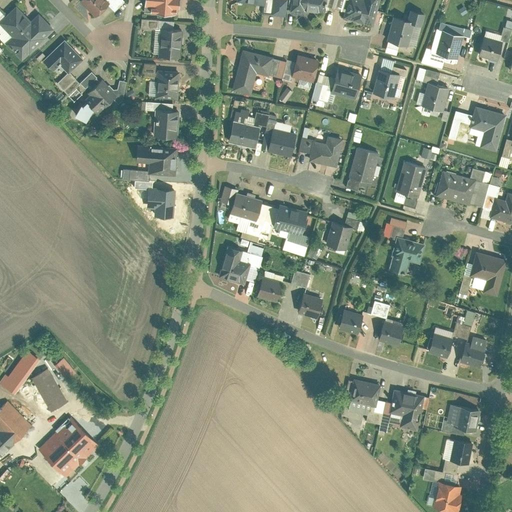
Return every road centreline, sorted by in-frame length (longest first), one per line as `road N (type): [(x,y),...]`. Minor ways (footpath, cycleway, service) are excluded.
road 1 (residential): [(181,280),(361,353),(492,388)]
road 2 (residential): [(181,280),(121,439),(77,511)]
road 3 (residential): [(347,40),(200,20)]
road 4 (residential): [(200,20),(195,155)]
road 5 (residential): [(195,155),(181,280)]
road 6 (residential): [(492,388),(469,511)]
road 7 (residential): [(511,266),(492,388)]
